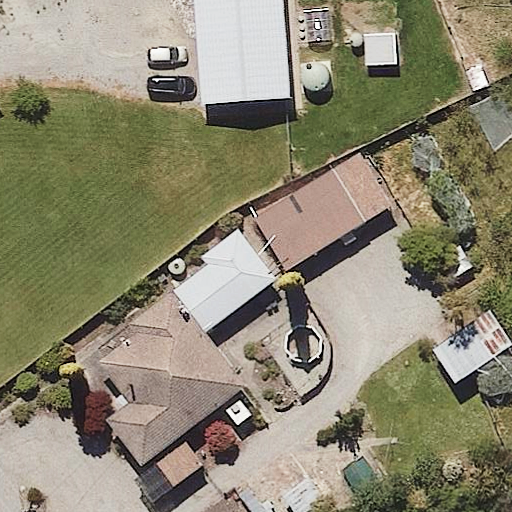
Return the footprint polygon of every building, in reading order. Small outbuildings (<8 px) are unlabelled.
[(198,0),(203,100),(297,96),(296,60),(293,0),(198,0)] [(405,24),(363,25),(364,63),(406,62),(405,24)] [(336,54),(302,55),(303,94),(337,93),(336,54)] [(296,273),(391,203),(347,143),(252,213),(296,273)] [(214,331),(283,275),(240,222),(171,277),(214,331)] [(74,356),(157,458),(179,487),(210,462),(187,434),(254,380),(214,331),(171,277),(74,356)] [(492,403),(511,388),(511,337),(488,307),(428,352),(458,391),(474,379),(492,403)]
